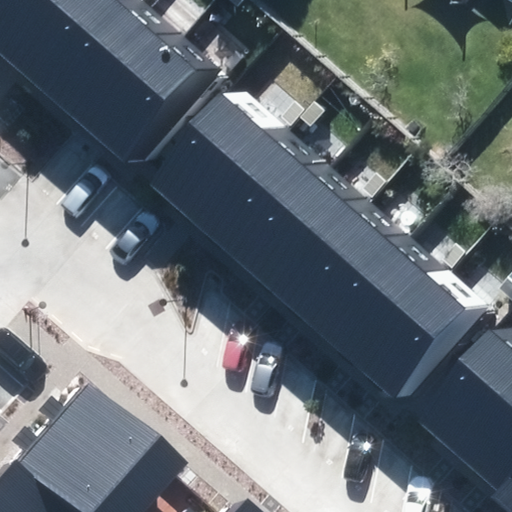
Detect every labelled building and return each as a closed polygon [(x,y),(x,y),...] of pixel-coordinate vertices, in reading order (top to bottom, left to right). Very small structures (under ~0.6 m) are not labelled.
[(0,0),(0,11),(155,151),(236,61),(168,0),(0,0)] [(503,296),(262,81),(181,170),(423,386),(503,296)] [(511,339),(447,410),(511,469),(511,339)] [(0,511),(125,511),(166,466),(72,384),(0,464),(0,511)] [(207,511),(240,511),(222,495),(207,511)]
